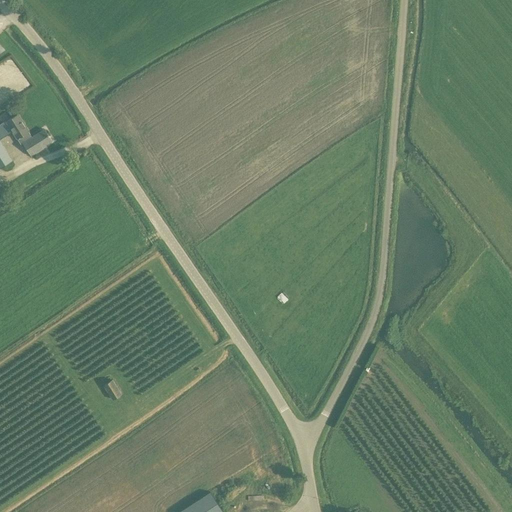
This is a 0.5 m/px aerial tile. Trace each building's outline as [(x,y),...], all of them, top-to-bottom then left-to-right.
[(11,55),(0,62),(0,74),(10,89),(15,86),(18,91),(30,84),(11,55)] [(29,131),(18,114),(6,121),(0,125),(0,167),(12,160),(0,140),(0,138),(12,131),(17,138),(29,131)] [(51,140),(44,129),(23,142),(31,156),(38,151),(37,150),(51,140)] [(282,291),(276,297),(283,303),(289,297),(282,291)] [(122,394),(112,379),(103,385),(112,399),(112,400),(122,394)] [(179,511),(223,511),(210,492),(179,511)]
